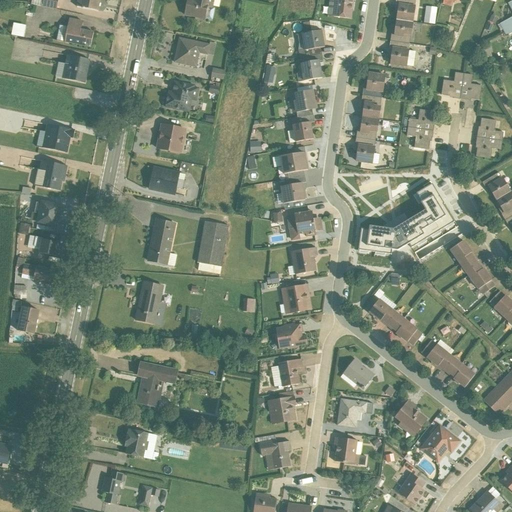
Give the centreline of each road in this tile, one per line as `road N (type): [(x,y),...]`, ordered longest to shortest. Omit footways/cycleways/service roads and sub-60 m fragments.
road 1 (primary): [(39,511),(145,0)]
road 2 (residential): [(344,319),(338,311),(347,218),(327,180),(344,71),(362,53),(374,0)]
road 3 (residential): [(492,433),(344,319)]
road 4 (residential): [(455,115),(454,181),(511,269)]
road 5 (residential): [(308,482),(329,343),(344,319)]
